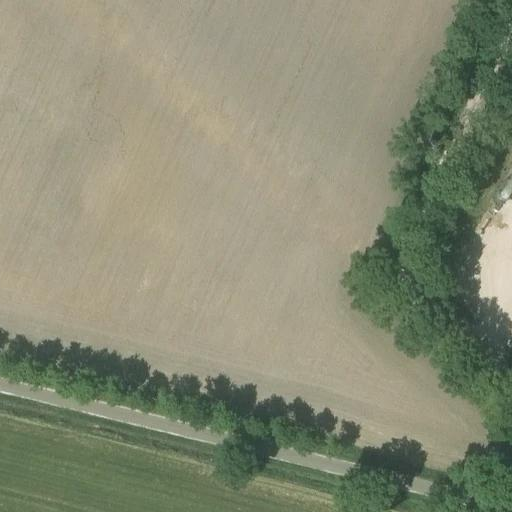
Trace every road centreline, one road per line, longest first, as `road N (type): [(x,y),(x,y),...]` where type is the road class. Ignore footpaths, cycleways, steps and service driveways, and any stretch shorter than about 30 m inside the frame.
road 1 (unclassified): [(511,507),(0,381)]
road 2 (track): [(511,23),(396,275),(511,388)]
